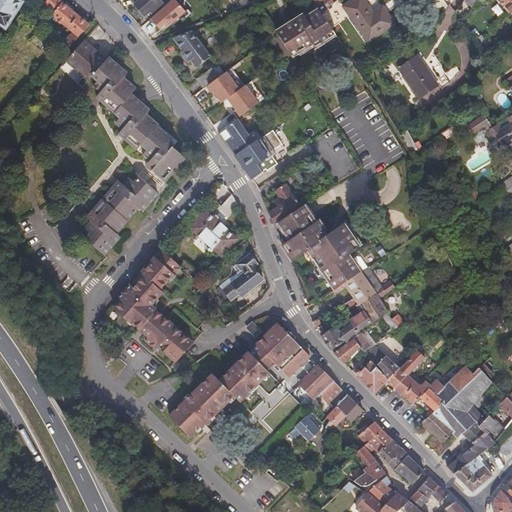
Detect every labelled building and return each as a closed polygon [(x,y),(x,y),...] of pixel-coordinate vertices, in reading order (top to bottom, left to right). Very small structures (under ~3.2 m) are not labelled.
[(18,0),(0,0),(0,24),(4,27),(20,1),(18,0)] [(46,0),(43,5),(51,13),(49,16),(69,33),(60,43),(63,46),(65,48),(87,24),(56,0),(46,0)] [(128,0),(142,16),(148,12),(150,14),(161,5),(156,0),(128,0)] [(165,28),(183,11),(173,0),(167,0),(148,18),(157,28),(161,24),(165,28)] [(317,0),(319,2),(316,4),(319,9),(323,14),(332,7),(327,0),(317,0)] [(433,0),(441,10),(448,5),(447,5),(443,0),(433,0)] [(464,0),(472,10),(484,0),(464,0)] [(511,0),(498,0),(509,13),(511,10),(511,0)] [(370,3),(354,14),(377,50),(403,33),(396,22),(386,28),(370,3)] [(319,9),(306,17),(304,15),(277,32),(292,56),(297,53),(299,55),(313,46),(315,49),(324,43),(323,42),(336,33),(323,14),(319,9)] [(185,51),(183,53),(185,55),(184,57),(187,61),(191,62),(194,60),(199,67),(213,57),(194,33),(177,39),(185,51)] [(66,59),(87,79),(90,75),(105,59),(84,39),(66,59)] [(476,44),(486,56),(492,51),(483,39),(476,44)] [(105,59),(90,75),(95,78),(112,61),(107,57),(105,59)] [(96,80),(92,84),(101,92),(106,98),(103,102),(120,117),(116,123),(124,129),(129,134),(125,139),(138,150),(142,147),(147,152),(143,156),(150,162),(154,166),(151,170),(164,182),(185,158),(171,146),(175,141),(156,125),(157,124),(145,113),(148,109),(130,93),(134,88),(122,77),(125,73),(112,61),(95,78),(96,80)] [(406,77),(427,108),(444,96),(423,65),(406,77)] [(215,68),(198,81),(204,89),(210,85),(221,77),(215,68)] [(204,89),(200,92),(206,100),(216,92),(210,85),(204,89)] [(331,113),(374,178),(408,156),(365,90),(331,113)] [(101,92),(97,96),(103,102),(106,98),(101,92)] [(240,107),(229,115),(233,121),(240,116),(244,113),(240,107)] [(489,132),(488,136),(494,145),(499,140),(511,155),(511,154),(511,114),(494,127),(491,122),(488,125),(491,130),(489,132)] [(491,122),(485,115),(469,126),(474,134),(488,125),(491,122)] [(218,131),(235,155),(237,154),(237,153),(243,149),(243,150),(257,141),(240,116),(233,121),(218,131)] [(120,134),(125,139),(129,134),(124,129),(120,134)] [(449,129),(440,135),(442,141),(452,135),(452,133),(449,129)] [(266,135),(269,139),(275,135),(272,131),(266,135)] [(257,141),(243,150),(248,157),(254,165),(266,157),(264,153),(268,150),(270,153),(275,149),(269,139),(266,135),(266,134),(257,141)] [(409,156),(418,182),(430,178),(428,171),(432,169),(430,162),(428,163),(425,154),(444,144),(442,141),(440,135),(409,156)] [(237,154),(241,162),(248,157),(243,150),(237,154)] [(150,162),(146,166),(151,170),(154,166),(150,162)] [(275,163),(252,179),(257,186),(270,177),(272,180),(282,173),(275,163)] [(91,213),(95,217),(90,223),(84,229),(89,234),(85,240),(102,255),(118,237),(116,234),(138,210),(141,212),(157,194),(139,177),(133,183),(129,179),(122,186),(117,192),(113,188),(91,213)] [(418,182),(428,212),(433,209),(428,192),(426,187),(432,185),(430,178),(418,182)] [(511,178),(502,186),(507,193),(511,189),(511,178)] [(118,182),(113,188),(117,192),(122,186),(118,182)] [(279,207),(270,213),(275,226),(279,223),(303,207),(286,182),(276,189),(281,198),(275,202),(279,207)] [(469,196),(474,206),(479,202),(475,193),(469,196)] [(232,194),(217,210),(227,219),(239,206),(232,194)] [(303,207),(279,223),(287,236),(290,235),(293,239),(284,245),(293,260),(308,250),(335,291),(345,284),(362,273),(354,261),(352,259),(351,260),(347,255),(360,246),(345,224),(327,236),(324,231),(332,225),(322,210),(313,216),(305,205),(303,207)] [(206,211),(189,228),(221,256),(237,238),(221,224),(223,221),(215,214),(212,216),(206,211)] [(86,219),(90,223),(95,217),(91,213),(86,219)] [(436,249),(441,255),(445,252),(440,246),(436,249)] [(138,277),(140,279),(132,289),(129,286),(117,299),(120,302),(113,311),(129,326),(130,324),(147,339),(144,342),(150,347),(158,337),(169,325),(149,307),(162,293),(159,290),(179,268),(160,251),(150,262),(151,263),(145,271),(143,270),(138,277)] [(227,277),(230,282),(222,288),(230,299),(239,292),(241,295),(263,278),(254,266),(257,263),(250,253),(236,263),(239,268),(227,277)] [(511,253),(503,260),(511,274),(511,253)] [(386,256),(378,262),(382,268),(390,262),(386,256)] [(359,257),(354,261),(362,273),(369,268),(363,258),(359,257)] [(362,273),(345,284),(354,298),(357,304),(358,305),(376,294),(380,300),(397,288),(393,282),(384,288),(370,268),(369,268),(362,273)] [(219,283),(222,288),(230,282),(227,277),(219,283)] [(376,294),(358,305),(362,312),(344,324),(347,328),(339,333),(335,327),(322,337),(332,351),(354,336),(359,333),(383,315),(388,312),(380,300),(376,294)] [(347,302),(351,308),(357,304),(354,298),(347,302)] [(383,315),(388,323),(392,320),(388,312),(383,315)] [(392,320),(398,329),(404,324),(398,316),(392,320)] [(388,323),(394,332),(398,329),(392,320),(388,323)] [(277,324),(255,346),(257,348),(250,355),(248,353),(219,382),(212,375),(174,413),(195,433),(200,429),(203,425),(204,426),(234,397),(239,403),(243,399),(231,386),(242,377),(245,381),(248,379),(255,387),(257,385),(276,367),(287,378),(309,357),(293,340),(288,335),(277,324)] [(158,337),(150,347),(157,354),(160,350),(175,363),(191,345),(169,325),(158,337)] [(356,339),(335,354),(344,362),(352,356),(356,354),(358,357),(365,352),(368,350),(364,344),(365,342),(359,333),(354,336),(356,339)] [(430,341),(436,349),(445,342),(439,334),(430,341)] [(371,358),(388,376),(385,380),(386,383),(388,381),(395,388),(408,374),(401,367),(377,345),(368,350),(365,352),(371,358)] [(418,350),(401,367),(408,374),(411,370),(424,357),(418,350)] [(355,359),(361,366),(371,358),(365,352),(358,357),(355,359)] [(356,375),(366,384),(375,394),(386,383),(385,380),(388,376),(373,361),(362,372),(359,371),(356,375)] [(298,384),(314,400),(318,396),(334,381),(330,377),(318,364),(298,384)] [(480,368),(491,379),(495,375),(485,364),(480,368)] [(455,378),(436,397),(443,403),(435,412),(428,418),(423,423),(443,442),(452,432),(457,437),(461,433),(463,434),(475,423),(464,411),(480,395),(493,382),(491,379),(480,368),(474,374),(469,369),(464,369),(455,378)] [(408,374),(395,388),(412,405),(420,397),(428,389),(436,397),(455,378),(452,376),(450,377),(449,376),(442,383),(438,379),(431,385),(426,380),(421,386),(408,374)] [(231,386),(243,399),(253,389),(255,387),(248,379),(245,381),(242,377),(231,386)] [(342,389),(334,381),(318,396),(326,405),(342,389)] [(420,397),(435,412),(443,403),(436,397),(428,389),(420,397)] [(347,394),(336,405),(324,416),(328,421),(328,422),(330,424),(332,422),(335,425),(340,429),(349,429),(357,422),(354,419),(363,410),(347,394)] [(464,411),(475,423),(463,434),(471,443),(484,433),(478,425),(480,423),(478,420),(481,417),(474,409),(484,399),(480,395),(464,411)] [(508,398),(496,408),(499,411),(504,407),(511,416),(511,402),(509,399),(508,398)] [(169,418),(189,439),(195,433),(174,413),(169,418)] [(480,423),(478,425),(484,433),(471,443),(474,447),(464,454),(471,461),(482,452),(496,439),(503,430),(489,415),(480,423)] [(304,418),(293,429),(306,442),(317,431),(304,418)] [(368,421),(362,427),(365,430),(371,424),(368,421)] [(326,426),(324,435),(335,425),(332,422),(330,424),(328,422),(326,426)] [(353,456),(366,473),(354,482),(362,487),(370,487),(384,474),(374,460),(368,453),(373,448),(385,461),(413,484),(424,472),(391,440),(374,422),(371,424),(365,430),(362,433),(369,441),(353,456)] [(460,470),(455,474),(473,491),(493,474),(480,457),(483,454),(482,452),(471,461),(460,470)] [(464,454),(454,462),(460,470),(471,461),(464,454)] [(256,460),(269,473),(274,468),(261,455),(256,460)] [(449,466),(447,467),(455,474),(460,470),(454,462),(449,466)] [(422,511),(421,511),(419,511),(408,501),(386,487),(390,483),(385,477),(360,502),(360,507),(365,511),(422,511)] [(429,477),(411,498),(421,506),(433,494),(441,502),(448,496),(429,477)] [(511,477),(502,487),(507,492),(510,489),(511,490),(511,477)] [(511,511),(511,502),(511,501),(501,489),(494,498),(493,503),(493,511),(511,511)] [(464,511),(454,502),(446,509),(448,511),(464,511)]
